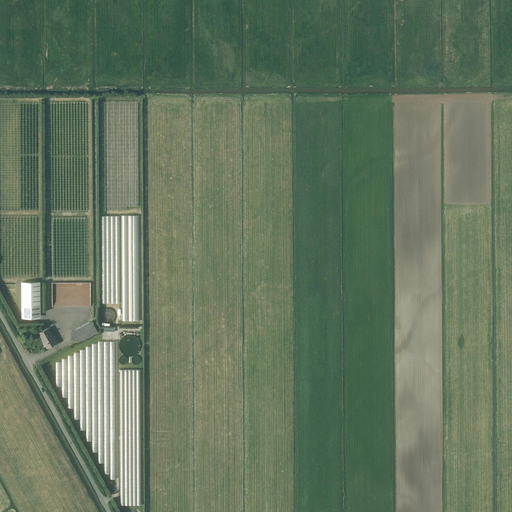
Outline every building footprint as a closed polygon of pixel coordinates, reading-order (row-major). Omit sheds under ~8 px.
[(137,101),(120,101),(120,106),(125,106),(125,121),(128,121),(128,122),(133,122),(133,126),(136,126),(136,123),(137,123),(137,101)] [(102,171),(102,209),(135,209),(135,205),(138,205),(138,174),(135,176),(135,172),(135,171),(137,169),(133,169),(133,176),(130,176),(128,174),(128,169),(125,169),(125,181),(124,177),(121,177),(121,186),(118,177),(114,177),(115,187),(110,173),(111,172),(108,169),(108,173),(104,169),(102,171)] [(139,224),(139,215),(123,215),(123,218),(130,218),(130,224),(139,224)] [(35,312),(40,312),(40,282),(21,282),(22,317),(36,317),(35,312)] [(122,319),(125,320),(140,320),(140,306),(138,306),(136,311),(136,307),(130,304),(133,304),(133,300),(132,300),(130,304),(130,305),(131,309),(128,309),(128,312),(127,315),(124,315),(124,304),(122,303),(122,319)] [(95,332),(90,322),(72,331),(77,342),(95,332)] [(47,347),(56,343),(48,328),(39,333),(47,347)] [(116,478),(116,341),(98,341),(98,343),(92,343),(92,346),(88,346),(68,357),(68,358),(62,358),(62,361),(56,361),(56,385),(62,385),(62,396),(68,396),(68,407),(74,407),(74,418),(80,418),(80,429),(86,429),(86,440),(93,440),(93,451),(98,451),(98,462),(105,462),(105,473),(111,473),(111,478),(116,478)] [(121,369),(120,504),(140,505),(140,491),(138,493),(135,485),(135,493),(132,493),(132,479),(128,479),(128,471),(126,472),(127,474),(126,475),(123,470),(123,390),(125,390),(125,387),(129,393),(129,389),(132,389),(132,381),(134,387),(136,387),(136,381),(138,381),(140,388),(140,369),(121,369)]
